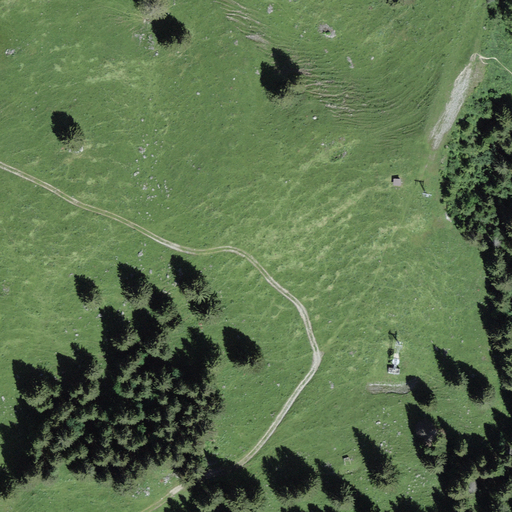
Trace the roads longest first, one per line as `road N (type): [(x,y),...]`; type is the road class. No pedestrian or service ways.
road 1 (track): [(0,164),(172,245),(235,249),(253,259),(302,309),(315,366)]
road 2 (track): [(315,366),(249,456),(145,511)]
